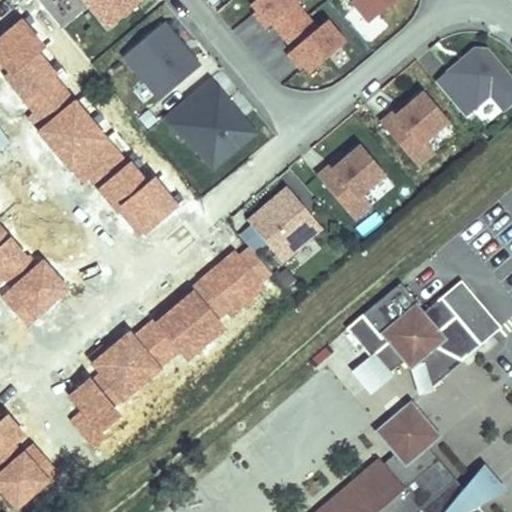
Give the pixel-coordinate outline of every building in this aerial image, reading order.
[(83,0),(108,30),(144,1),(143,0),(83,0)] [(257,0),(251,5),(256,12),(269,27),(272,25),(293,50),(291,52),(303,68),(309,74),(346,43),(328,21),(319,29),(297,3),(301,0),(257,0)] [(353,0),(351,2),(369,24),(397,0),(353,0)] [(269,27),(256,12),(253,15),(266,30),(269,27)] [(163,24),(124,57),(161,100),(200,67),(163,24)] [(465,117),(491,96),(503,111),(511,103),(511,80),(487,51),(475,50),(436,83),(465,117)] [(287,55),(300,70),(303,68),(291,52),(287,55)] [(236,111),(210,79),(167,115),(178,128),(185,121),(207,148),(200,154),(213,170),(256,134),(243,119),(235,125),(228,117),(236,111)] [(401,106),(381,123),(418,167),(434,153),(426,142),(449,122),(424,93),(412,103),(408,106),(401,106)] [(243,119),(236,111),(228,117),(235,125),(243,119)] [(178,128),(167,115),(163,118),(182,141),(186,137),(200,154),(207,148),(185,121),(178,128)] [(458,133),(449,122),(426,142),(434,153),(458,133)] [(386,176),(361,146),(348,157),(345,160),(338,159),(317,177),(355,221),(371,207),(362,196),(386,176)] [(362,196),(371,207),(395,187),(386,176),(362,196)] [(282,262),(322,229),(288,189),(248,222),(282,262)] [(285,288),(295,280),(287,270),(277,278),(285,288)] [(349,338),(389,384),(407,369),(413,375),(423,367),(430,399),(483,354),(444,308),(424,323),(419,318),(423,314),(404,291),(349,338)] [(470,511),(463,503),(466,498),(429,455),(440,445),(413,414),(382,441),(399,462),(385,473),(382,469),(331,511),(470,511)] [(483,475),(463,503),(470,511),(488,511),(506,504),(483,475)]
